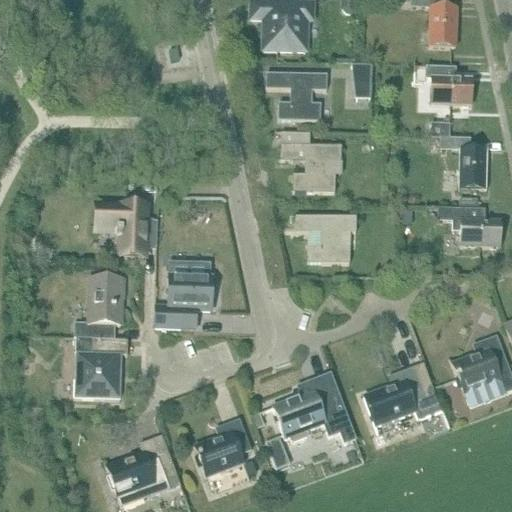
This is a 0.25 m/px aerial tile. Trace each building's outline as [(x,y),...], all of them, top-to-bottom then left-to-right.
[(346,18),(354,18),(353,0),(340,0),(341,12),(346,18)] [(430,0),(410,0),(410,12),(429,13),(428,52),(456,53),(457,14),(442,13),(442,0),(430,0)] [(252,8),(252,24),(264,25),(264,56),(306,57),(306,26),(311,26),(312,10),(252,8)] [(353,83),(369,84),(369,69),(350,69),(350,71),(352,71),(353,83)] [(425,73),(425,84),(431,85),(431,109),(470,111),(471,85),(455,84),(455,74),(425,73)] [(311,94),(321,95),(326,95),(326,79),(266,77),(265,93),(290,94),(289,108),(278,108),(278,124),(320,125),(320,108),(310,108),(311,94)] [(439,142),(439,143),(449,143),(450,129),(430,129),(430,142),(439,142)] [(281,137),(281,167),(293,167),(303,167),(303,180),(292,180),(292,199),(335,199),(335,180),(325,180),(325,166),(340,166),(341,152),(309,152),(310,137),(281,137)] [(377,140),(376,150),(386,150),(386,140),(377,140)] [(469,144),(449,143),(439,143),(439,155),(459,155),(458,194),(484,195),(485,154),(469,154),(469,144)] [(475,203),(459,202),(458,211),(475,212),(475,203)] [(437,213),(437,227),(452,227),(452,237),(460,237),(460,252),(499,253),(500,226),(488,226),(489,215),(437,213)] [(96,214),(96,237),(116,238),(116,244),(121,244),(120,263),(144,263),(144,254),(157,254),(157,228),(145,227),(146,215),(96,214)] [(355,221),(295,221),(295,237),(307,237),(319,237),(319,251),(307,251),(307,268),(349,268),(349,251),(339,251),(339,237),(349,237),(355,237),(355,221)] [(156,315),(155,334),(181,335),(181,323),(195,324),(196,317),(211,318),(211,303),(215,303),(216,286),(208,285),(209,273),(170,271),(168,315),(156,315)] [(75,344),(115,345),(115,331),(121,331),(121,304),(124,304),(124,286),(90,285),(89,330),(75,330),(75,344)] [(476,361),(450,370),(456,385),(458,384),(469,415),(511,399),(511,385),(496,343),(484,347),(483,345),(472,349),(476,361)] [(128,346),(115,345),(91,345),(90,360),(75,360),(74,405),(121,407),(122,362),(128,362),(128,346)] [(404,388),(363,403),(374,434),(415,419),(418,426),(442,417),(424,369),(400,378),(404,388)] [(311,397),(271,411),(284,444),(289,442),(290,446),(294,447),(306,442),(308,438),(306,435),(323,429),(327,442),(339,438),(343,449),(355,445),(329,378),(307,387),(311,397)] [(264,430),(259,418),(250,422),(255,433),(264,430)] [(231,439),(193,454),(205,485),(243,470),(239,460),(251,456),(239,426),(228,430),(231,439)] [(143,460),(105,474),(116,504),(154,490),(157,500),(180,491),(162,440),(150,444),(151,446),(139,450),(143,460)]
